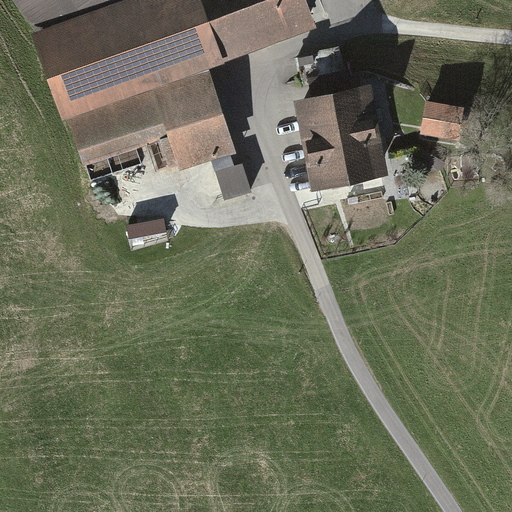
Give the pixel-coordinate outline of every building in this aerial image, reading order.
[(7,0),(32,34),(128,0),(7,0)] [(128,0),(32,34),(80,167),(169,135),(182,170),(242,149),(213,67),(322,29),(311,0),(128,0)] [(343,50),(295,62),(300,83),(349,71),(343,50)] [(301,99),(320,191),(397,175),(378,83),(301,99)] [(449,119),(421,121),(423,140),(451,138),(449,119)] [(254,164),(216,176),(224,203),(262,191),(254,164)]
